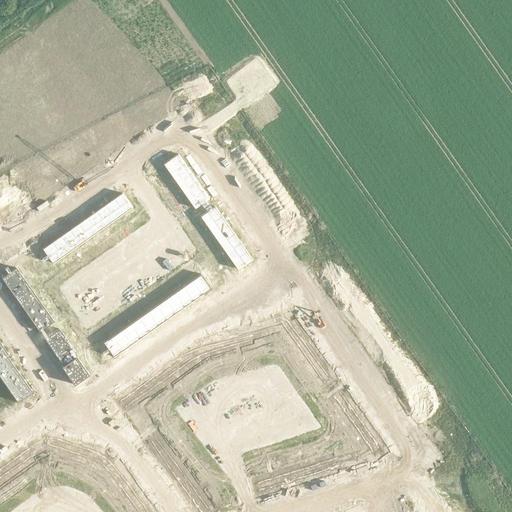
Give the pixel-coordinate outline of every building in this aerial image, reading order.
[(254,75),(230,93),(237,103),(261,85),(254,75)] [(178,153),(163,164),(170,173),(185,162),(178,153)] [(185,162),(170,173),(176,182),(191,171),(185,162)] [(191,171),(176,182),(182,191),(197,180),(191,171)] [(197,180),(182,191),(188,199),(203,189),(197,180)] [(203,189),(188,199),(195,209),(210,198),(203,189)] [(123,192),(113,199),(124,214),(133,207),(123,192)] [(113,199),(104,205),(115,220),(124,214),(113,199)] [(104,205),(96,211),(106,226),(115,220),(104,205)] [(215,205),(200,216),(207,225),(222,215),(215,205)] [(96,211),(87,217),(97,232),(106,226),(96,211)] [(222,215),(207,225),(213,234),(228,224),(222,215)] [(87,217),(78,224),(89,239),(97,232),(87,217)] [(78,224),(69,230),(80,245),(89,239),(78,224)] [(228,224),(213,234),(219,243),(234,232),(228,224)] [(69,230),(60,236),(71,251),(80,245),(69,230)] [(234,232),(219,243),(225,252),(240,241),(234,232)] [(60,236),(51,242),(62,257),(71,251),(60,236)] [(240,241),(225,252),(231,261),(246,250),(240,241)] [(51,242),(42,249),(53,264),(62,257),(51,242)] [(246,250),(231,261),(238,270),(253,259),(246,250)] [(16,267),(1,278),(8,287),(23,276),(16,267)] [(201,273),(192,280),(203,295),(212,288),(201,273)] [(23,276),(8,287),(14,296),(29,285),(23,276)] [(192,280),(183,286),(194,301),(203,295),(192,280)] [(29,285),(14,296),(20,305),(35,294),(29,285)] [(183,286),(174,292),(185,307),(194,301),(183,286)] [(174,292),(165,299),(176,314),(185,307),(174,292)] [(35,294),(20,305),(26,313),(41,303),(35,294)] [(165,299),(157,305),(167,320),(176,314),(165,299)] [(41,303),(26,313),(33,322),(48,312),(41,303)] [(157,305),(148,311),(158,326),(167,320),(157,305)] [(148,311),(139,317),(150,332),(158,326),(148,311)] [(48,312),(33,322),(39,332),(54,321),(48,312)] [(291,312),(276,322),(283,332),(298,321),(291,312)] [(139,317),(130,323),(141,338),(150,332),(139,317)] [(298,321),(283,332),(289,341),(304,330),(298,321)] [(130,323),(121,330),(132,345),(141,338),(130,323)] [(248,325),(237,329),(242,346),(253,343),(248,325)] [(59,328),(44,339),(51,348),(66,338),(59,328)] [(237,329),(226,332),(232,349),(242,346),(237,329)] [(121,330),(112,336),(123,351),(132,345),(121,330)] [(304,330),(289,341),(295,349),(310,339),(304,330)] [(226,332),(216,335),(221,352),(232,349),(226,332)] [(216,335),(206,338),(211,356),(221,352),(216,335)] [(112,336),(103,342),(114,357),(123,351),(112,336)] [(66,338),(51,348),(57,357),(72,346),(66,338)] [(206,338),(195,341),(200,359),(211,356),(206,338)] [(310,339),(295,349),(302,358),(317,348),(310,339)] [(3,346),(0,348),(0,361),(8,356),(8,357),(10,356),(3,346)] [(72,346),(57,357),(63,365),(63,366),(77,356),(77,357),(79,356),(72,346)] [(317,348),(302,358),(308,367),(323,356),(317,348)] [(185,350),(175,356),(186,372),(195,365),(185,350)] [(0,375),(14,365),(8,357),(8,356),(0,361),(0,375)] [(63,365),(61,366),(68,376),(83,365),(77,357),(77,356),(63,366),(63,365)] [(175,356),(167,363),(177,378),(186,372),(175,356)] [(323,356),(308,367),(314,376),(329,365),(323,356)] [(167,363),(158,369),(168,384),(177,378),(167,363)] [(14,365),(0,375),(0,377),(5,385),(20,374),(14,365)] [(83,365),(68,376),(74,385),(89,374),(83,365)] [(329,365),(314,376),(321,385),(336,375),(332,370),(329,365)] [(158,369),(149,375),(160,390),(168,384),(158,369)] [(20,374),(5,385),(11,393),(26,383),(20,374)] [(141,381),(140,381),(150,395),(149,395),(150,397),(160,390),(149,375),(141,381)] [(140,379),(130,386),(141,401),(149,395),(150,395),(140,381),(141,381),(140,379)] [(26,383),(11,393),(18,403),(33,392),(26,383)] [(130,386),(121,392),(132,407),(141,401),(130,386)] [(344,389),(329,399),(336,408),(351,398),(344,389)] [(121,392),(112,399),(123,414),(132,407),(121,392)] [(351,398),(336,408),(342,417),(357,407),(351,398)] [(357,407),(342,417),(348,426),(363,416),(357,407)] [(363,416),(348,426),(354,435),(369,424),(363,416)] [(369,424),(354,435),(360,444),(375,433),(369,424)] [(42,429),(37,447),(48,450),(53,433),(42,429)] [(157,431),(142,441),(149,451),(164,440),(157,431)] [(53,433),(48,450),(58,453),(63,438),(64,438),(64,436),(53,433)] [(375,433),(360,444),(367,453),(382,442),(375,433)] [(58,453),(57,455),(68,458),(73,441),(64,438),(63,438),(58,453)] [(164,440),(149,451),(155,459),(170,449),(164,440)] [(73,441),(68,458),(78,461),(84,444),(73,441)] [(382,442),(367,453),(373,462),(388,451),(382,442)] [(84,444),(78,461),(89,464),(94,447),(84,444)] [(24,446),(15,452),(25,467),(34,461),(24,446)] [(94,447),(89,464),(100,468),(105,450),(94,447)] [(170,449),(155,459),(161,469),(163,468),(163,467),(176,458),(176,457),(170,449)] [(15,452),(6,459),(16,474),(25,467),(15,452)] [(332,454),(322,458),(327,475),(338,472),(332,454)] [(176,458),(163,467),(163,468),(169,476),(184,465),(177,456),(176,457),(176,458)] [(322,458),(311,461),(317,478),(327,475),(322,458)] [(6,459),(0,462),(0,469),(8,480),(16,474),(6,459)] [(119,461),(104,471),(110,481),(125,470),(119,461)] [(311,461),(301,464),(306,481),(317,478),(311,461)] [(301,464),(291,467),(296,485),(306,481),(301,464)] [(184,465),(169,476),(175,485),(190,474),(184,465)] [(291,467),(280,470),(286,488),(296,485),(291,467)] [(125,470),(110,481),(117,489),(132,479),(125,470)] [(280,470),(270,473),(275,491),(286,488),(280,470)] [(270,473),(260,477),(265,494),(275,491),(270,473)] [(190,474),(175,485),(181,494),(196,483),(190,474)] [(260,477),(249,480),(254,497),(265,494),(260,477)] [(132,479),(117,489),(123,498),(138,488),(132,479)] [(196,483),(181,494),(187,502),(202,492),(196,483)] [(138,488),(123,498),(129,507),(144,496),(138,488)] [(202,492),(187,502),(194,511),(209,501),(202,492)] [(144,496),(129,507),(132,511),(140,511),(150,505),(144,496)] [(209,501),(194,511),(212,511),(215,510),(209,501)]
